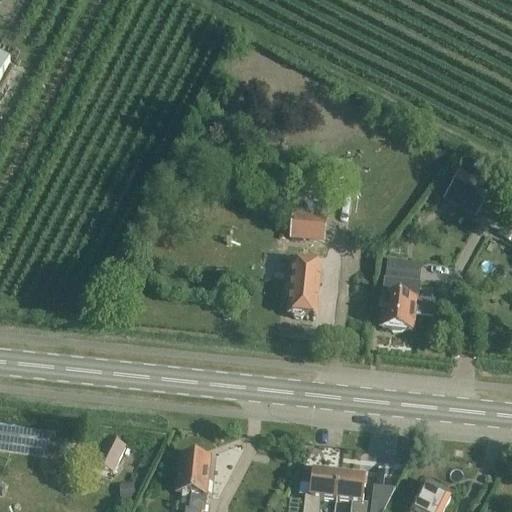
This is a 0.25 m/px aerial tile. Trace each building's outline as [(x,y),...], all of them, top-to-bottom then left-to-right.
[(0,58),(0,82),(10,64),(0,58)] [(450,192),(481,208),(491,190),(460,174),(450,192)] [(324,244),(326,219),(292,216),(290,241),(324,244)] [(316,320),(320,270),(307,268),(305,287),(292,286),(289,317),(316,320)] [(382,330),(412,333),(414,316),(416,316),(418,302),(417,302),(419,286),(385,283),(383,298),(381,313),(384,313),(382,330)] [(456,348),(456,359),(475,359),(475,347),(456,348)] [(118,464),(126,450),(107,440),(100,454),(118,464)] [(208,498),(210,483),(208,483),(210,461),(182,459),(178,495),(193,497),(191,511),(187,511),(186,511),(205,511),(207,498),(208,498)] [(336,504),(338,477),(313,474),(310,500),(305,500),(303,511),(318,511),(320,502),(336,504)] [(338,477),(336,504),(352,506),(351,511),(366,511),(367,507),(362,507),(365,481),(338,477)] [(134,500),(133,486),(123,487),(123,501),(134,500)] [(445,511),(451,501),(440,496),(441,493),(429,487),(427,489),(425,488),(412,511),(445,511)] [(382,511),(395,492),(374,490),(370,511),(382,511)]
